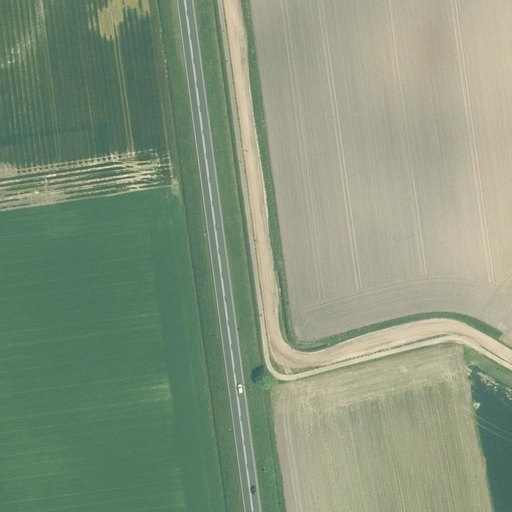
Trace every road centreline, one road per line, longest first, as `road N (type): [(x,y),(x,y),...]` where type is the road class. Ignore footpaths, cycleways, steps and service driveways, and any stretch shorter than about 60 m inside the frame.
road 1 (track): [(227,0),(278,354),(305,365),(450,329),(511,356)]
road 2 (trunk): [(252,511),(184,0)]
